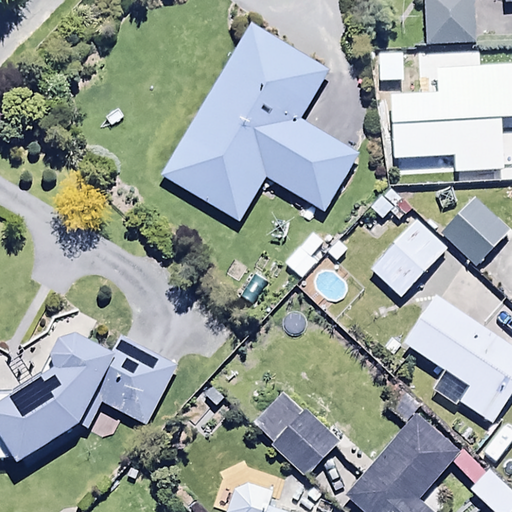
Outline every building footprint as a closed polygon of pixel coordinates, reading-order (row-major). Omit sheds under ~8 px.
[(389,10),(389,0),(364,0),(365,11),(389,10)] [(471,45),(468,0),(418,0),(421,48),(471,45)] [(329,73),(247,25),(156,180),(235,226),(259,184),(318,218),(354,157),(299,124),(329,73)] [(496,232),(468,203),(436,235),(464,264),(496,232)] [(396,301),(443,251),(411,222),(365,271),(396,301)] [(436,302),(431,298),(395,351),(401,355),(404,350),(438,373),(425,391),(451,409),(455,404),(487,426),(511,389),(511,353),(460,318),(467,308),(443,291),(436,302)] [(46,360),(52,371),(5,400),(0,393),(0,464),(9,465),(71,427),(84,435),(98,407),(141,429),(173,369),(118,340),(108,359),(67,337),(52,345),(46,360)] [(271,443),(267,448),(303,480),(334,445),(278,395),(251,426),(271,443)] [(403,425),(342,498),(358,511),(428,511),(415,500),(455,452),(392,399),(384,409),(403,425)] [(461,452),(448,465),(469,486),(464,491),(484,511),(509,511),(511,510),(511,497),(485,470),(481,473),(461,452)] [(267,511),(260,510),(265,493),(240,486),(230,491),(224,511),(267,511)]
